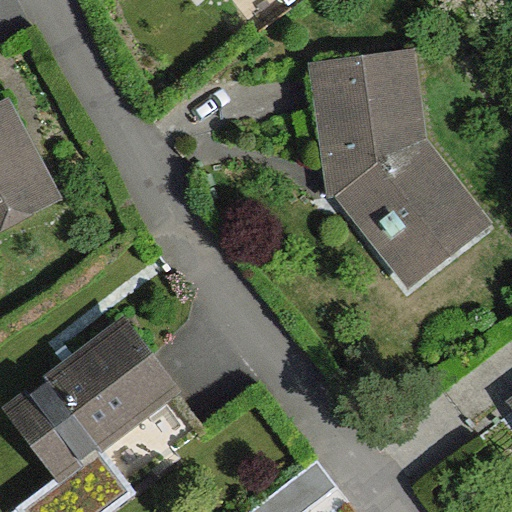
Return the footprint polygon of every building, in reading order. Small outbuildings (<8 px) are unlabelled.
[(420,263),(480,216),(424,145),(410,55),(313,69),(330,199),(367,193),(420,263)] [(0,226),(56,196),(9,108),(0,112),(0,226)] [(174,392),(126,327),(13,410),(63,476),(102,447),(174,392)] [(114,511),(137,494),(102,447),(63,476),(19,511),(20,511),(114,511)] [(250,511),(306,511),(338,487),(318,460),(250,511)]
